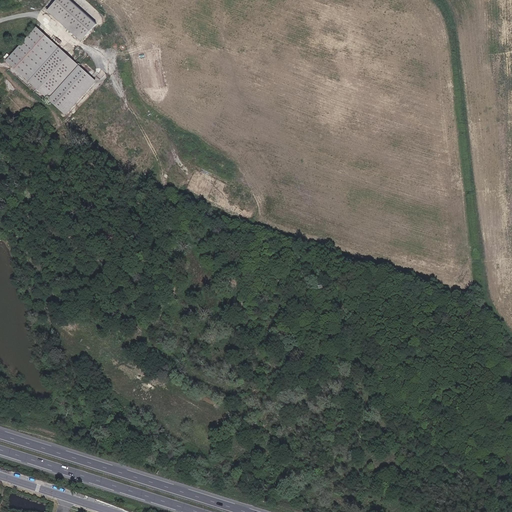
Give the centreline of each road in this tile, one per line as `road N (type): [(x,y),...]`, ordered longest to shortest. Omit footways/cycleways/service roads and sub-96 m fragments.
road 1 (trunk): [(249,511),(0,433)]
road 2 (trunk): [(0,449),(196,511)]
road 3 (unclassified): [(116,511),(0,474)]
